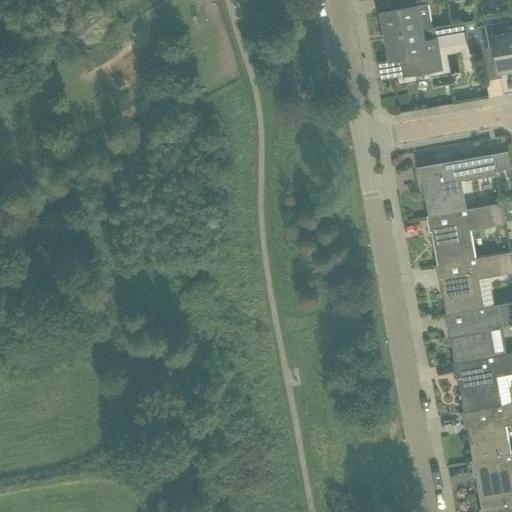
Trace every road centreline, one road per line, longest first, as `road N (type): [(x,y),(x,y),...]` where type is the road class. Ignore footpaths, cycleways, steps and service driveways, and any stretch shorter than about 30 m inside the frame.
road 1 (residential): [(429,511),(368,139)]
road 2 (track): [(135,0),(0,79)]
road 3 (residential): [(368,139),(511,113)]
road 4 (residential): [(368,139),(341,0)]
